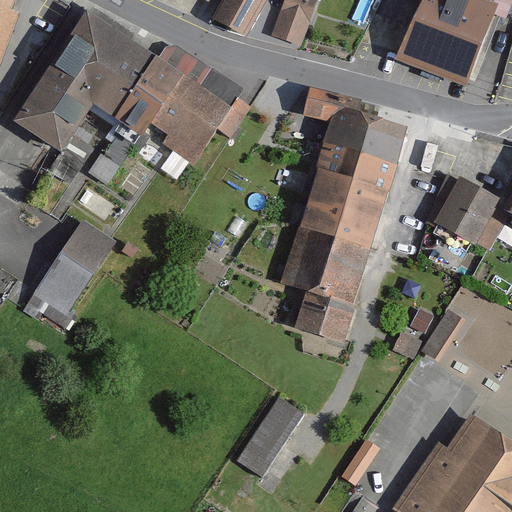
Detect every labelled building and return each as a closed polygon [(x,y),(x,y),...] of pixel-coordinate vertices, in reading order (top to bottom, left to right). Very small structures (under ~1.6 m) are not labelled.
[(0,0),(0,32),(12,0),(0,0)] [(229,132),(244,109),(75,0),(74,0),(0,114),(0,121),(59,160),(89,115),(134,145),(145,127),(193,157),(215,123),(229,132)] [(264,0),(216,0),(208,15),(244,36),(264,0)] [(314,0),(287,0),(275,42),(303,51),(319,2),(314,0)] [(511,0),(413,0),(390,64),(457,88),(486,7),(509,16),(511,8),(511,0)] [(404,129),(328,109),(279,287),(304,293),(294,332),(345,346),(404,129)] [(497,199),(453,176),(430,221),(474,244),(497,199)] [(511,190),(501,213),(511,218),(511,190)] [(118,239),(82,216),(34,295),(70,318),(118,239)] [(424,348),(440,357),(475,291),(460,283),(424,348)] [(427,329),(436,312),(420,304),(412,321),(427,329)] [(401,329),(395,347),(417,355),(423,337),(401,329)] [(277,396),(236,456),(262,474),(303,414),(277,396)] [(402,511),(511,511),(511,442),(463,411),(399,508),(402,511)] [(361,481),(379,442),(363,435),(345,474),(361,481)]
